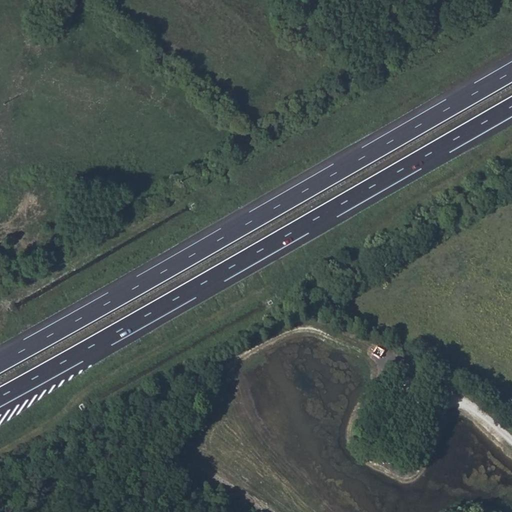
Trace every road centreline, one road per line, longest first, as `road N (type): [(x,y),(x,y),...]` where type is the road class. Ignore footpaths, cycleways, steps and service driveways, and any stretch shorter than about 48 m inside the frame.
road 1 (motorway): [(511,71),(0,362)]
road 2 (motorway): [(0,396),(511,106)]
road 3 (track): [(302,327),(331,328),(396,357),(462,398),(511,443)]
